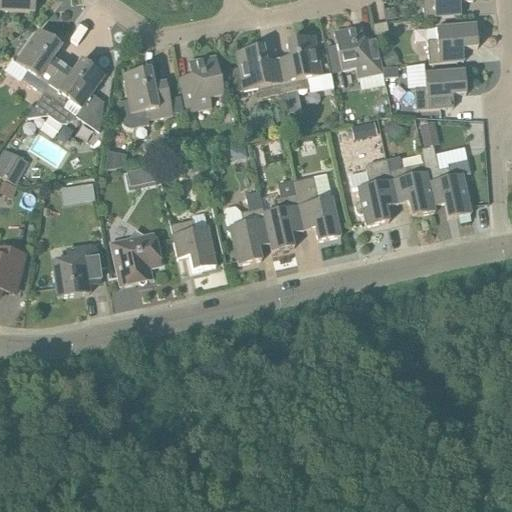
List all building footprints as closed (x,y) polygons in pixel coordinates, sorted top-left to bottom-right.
[(0,0),(0,13),(34,14),(34,0),(0,0)] [(421,0),(423,20),(460,17),(459,5),(473,3),(473,0),(421,0)] [(385,23),(397,20),(394,8),(382,11),(385,23)] [(372,28),(374,38),(388,35),(386,25),(372,28)] [(426,43),(428,67),(463,64),(462,52),(477,50),(475,27),(435,31),(436,42),(426,43)] [(357,81),(382,77),(375,41),(363,44),(360,30),(333,35),(341,75),(355,72),(357,81)] [(44,95),(62,69),(52,62),(61,49),(38,33),(15,66),(26,74),(21,82),(42,97),(44,95)] [(306,81),(321,78),(313,39),(286,45),(289,60),(277,62),(284,95),(308,90),(306,81)] [(284,95),(277,62),(265,65),(262,50),(235,55),(243,94),(257,91),(259,100),(284,95)] [(394,52),(381,56),(385,68),(399,64),(394,52)] [(209,101),(223,98),(215,59),(188,65),(191,79),(179,81),(186,116),(211,111),(209,101)] [(103,106),(91,97),(104,79),(81,63),(72,76),(62,69),(44,95),(64,109),(68,103),(80,112),(74,121),(99,138),(103,106)] [(383,76),(383,80),(398,79),(397,69),(383,70),(383,76)] [(146,124),(172,119),(169,105),(165,85),(153,87),(150,73),(122,78),(130,117),(144,114),(146,124)] [(413,90),(415,114),(453,111),(452,98),(466,97),(464,74),(424,77),(425,89),(413,90)] [(391,140),(401,130),(392,121),(382,131),(391,140)] [(422,141),(437,138),(434,124),(419,128),(422,141)] [(374,125),(362,127),(365,141),(377,138),(374,125)] [(432,210),(433,210),(444,207),(448,222),(470,217),(461,178),(450,181),(448,171),(438,173),(436,163),(434,164),(431,150),(420,152),(423,166),(432,210)] [(3,151),(0,156),(0,180),(15,188),(27,165),(3,151)] [(124,170),(126,157),(107,154),(104,173),(124,170)] [(192,173),(199,172),(201,166),(197,161),(191,162),(189,168),(192,173)] [(364,170),(368,188),(357,191),(360,204),(357,204),(355,208),(356,214),(360,216),(362,216),(365,230),(388,225),(385,210),(396,207),(389,174),(386,162),(367,167),(364,170)] [(434,215),(433,210),(432,210),(423,166),(389,174),(396,207),(408,205),(412,220),(434,215)] [(155,168),(144,170),(147,185),(158,183),(155,168)] [(294,197),(302,234),(314,231),(317,245),(340,240),(331,200),(317,204),(312,180),(290,184),(293,198),(294,197)] [(0,196),(11,201),(16,190),(2,183),(0,187),(0,196)] [(79,188),(82,204),(94,202),(92,186),(79,188)] [(240,215),(242,226),(229,229),(238,269),(261,263),(258,250),(269,247),(270,247),(262,216),(258,195),(244,198),(248,213),(240,215)] [(275,213),(262,216),(270,247),(269,247),(271,256),(293,251),(290,237),(302,234),(294,197),(293,198),(272,202),(275,213)] [(192,222),(169,227),(177,262),(189,260),(192,275),(215,270),(206,230),(194,232),(192,222)] [(135,234),(130,241),(110,245),(120,291),(151,284),(148,271),(160,268),(153,236),(142,238),(135,234)] [(66,262),(51,264),(57,301),(89,297),(87,288),(100,286),(95,247),(65,251),(66,262)] [(0,293),(14,297),(24,257),(0,250),(0,293)]
